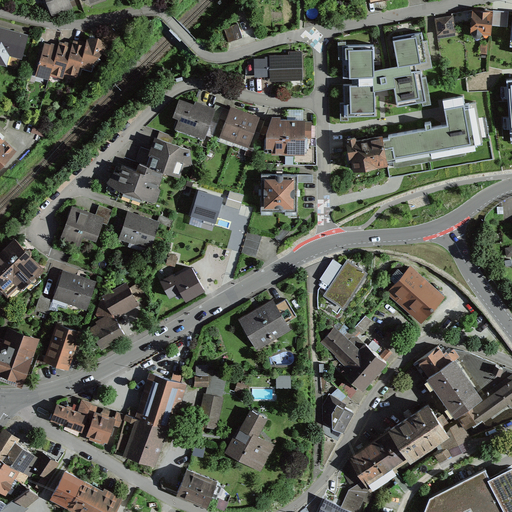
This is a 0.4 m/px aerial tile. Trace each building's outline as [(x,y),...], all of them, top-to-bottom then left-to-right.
[(47,0),(51,9),(60,5),(62,9),(72,5),(70,0),(69,0),(47,0)] [(320,6),(305,6),(305,20),(319,21),(320,6)] [(493,11),(474,9),(472,31),(473,31),(473,33),(474,35),(476,36),(477,37),(479,36),(481,36),(482,34),(483,32),(491,33),(492,26),(492,20),(493,11)] [(453,16),(436,18),(438,33),(455,31),(453,16)] [(238,22),(223,27),(228,42),(243,37),(243,36),(251,33),(249,25),(240,28),(238,22)] [(26,35),(0,28),(0,54),(1,50),(21,56),(26,35)] [(376,115),(375,88),(394,84),(398,105),(422,100),(420,89),(425,89),(421,69),(429,67),(422,31),(393,36),(398,66),(375,70),(374,44),(346,44),(346,57),(343,57),(343,76),(358,76),(358,83),(344,83),(344,102),(348,102),(348,115),(376,115)] [(87,39),(86,45),(81,63),(90,65),(107,45),(98,38),(87,39)] [(81,63),(86,45),(74,42),(74,41),(73,41),(72,46),(65,70),(78,74),(81,63)] [(65,70),(72,46),(60,43),(59,42),(58,48),(51,72),(64,75),(65,70)] [(51,72),(58,48),(45,44),(41,60),(40,60),(39,61),(40,62),(37,73),(50,77),(51,72)] [(302,77),(302,52),(290,53),(290,56),(271,57),(271,74),(271,78),(302,77)] [(248,57),(248,67),(246,67),(246,75),(271,74),(271,57),(248,57)] [(487,70),(467,76),(468,91),(490,91),(487,70)] [(382,138),(387,162),(393,160),(394,167),(466,153),(464,147),(477,144),(477,142),(484,140),(476,102),(465,104),(463,95),(443,99),(448,123),(432,126),(431,120),(424,122),(426,128),(389,135),(389,137),(382,138)] [(210,119),(214,109),(196,102),(195,105),(185,102),(183,106),(178,105),(175,111),(178,116),(181,117),(178,126),(204,136),(210,119)] [(216,105),(214,109),(210,119),(217,122),(219,117),(223,107),(216,105)] [(245,113),(231,108),(226,120),(221,133),(235,139),(245,113)] [(259,118),(245,113),(235,139),(249,144),(254,130),(259,118)] [(226,120),(219,117),(217,122),(212,135),(219,138),(221,133),(226,120)] [(286,120),(280,120),(280,118),(274,117),(272,121),(268,132),(268,136),(265,138),(265,144),(268,145),(268,151),(285,152),(286,120)] [(260,132),(268,132),(272,121),(266,118),(260,132)] [(286,120),(285,152),(300,152),(300,146),(307,146),(307,137),(303,137),(303,122),(303,120),(286,120)] [(303,122),(303,137),(307,137),(311,137),(311,122),(303,122)] [(160,130),(157,138),(171,143),(174,135),(160,130)] [(253,150),(260,132),(254,130),(249,144),(247,148),(253,150)] [(0,167),(15,151),(2,139),(3,138),(0,135),(0,167)] [(348,142),(347,142),(350,157),(352,157),(354,169),(378,164),(378,166),(386,164),(386,163),(387,163),(387,162),(382,138),(382,135),(355,140),(355,137),(348,138),(348,142)] [(171,173),(174,164),(180,163),(181,165),(192,163),(189,149),(171,143),(157,138),(153,151),(155,152),(150,166),(163,170),(171,173)] [(140,162),(150,166),(155,152),(153,151),(141,146),(136,161),(140,162)] [(157,187),(163,170),(150,166),(140,162),(137,170),(124,165),(121,173),(117,172),(109,183),(116,188),(122,190),(121,192),(147,201),(153,185),(157,187)] [(298,174),(261,173),(261,208),(272,209),(272,210),(285,210),(285,209),(297,209),(298,181),(298,174)] [(113,209),(99,205),(95,216),(101,218),(101,221),(108,224),(113,209)] [(95,216),(74,208),(63,237),(78,242),(83,229),(96,234),(101,221),(101,218),(95,216)] [(147,246),(155,221),(128,212),(120,237),(147,246)] [(173,219),(160,214),(157,222),(171,227),(173,219)] [(285,226),(274,236),(280,242),(290,231),(285,226)] [(224,237),(189,227),(184,246),(191,248),(190,251),(205,256),(205,258),(216,262),(224,237)] [(248,230),(242,252),(256,256),(262,235),(248,230)] [(25,250),(15,240),(0,253),(0,291),(3,288),(8,293),(22,280),(27,285),(32,279),(35,281),(39,278),(38,274),(43,270),(30,256),(31,254),(31,252),(29,249),(26,249),(25,250)] [(177,256),(169,254),(167,262),(175,264),(177,256)] [(367,271),(347,258),(323,294),(343,308),(367,271)] [(410,266),(390,288),(425,318),(444,296),(410,266)] [(186,299),(204,288),(192,267),(175,277),(173,274),(161,281),(170,296),(181,290),(186,299)] [(86,307),(95,282),(63,271),(55,296),(86,307)] [(127,283),(104,296),(113,313),(136,299),(127,283)] [(40,295),(35,308),(49,313),(54,300),(40,295)] [(286,298),(276,305),(286,322),(297,316),(286,298)] [(240,319),(257,347),(290,328),(286,322),(276,305),(273,300),(240,319)] [(349,331),(354,335),(360,329),(361,330),(371,319),(365,314),(351,330),(349,331)] [(101,347),(125,333),(115,316),(91,330),(101,347)] [(78,330),(58,324),(47,356),(57,359),(57,360),(68,364),(75,343),(79,331),(78,330)] [(349,331),(351,330),(343,325),(338,331),(344,337),(349,331)] [(339,356),(350,342),(344,337),(338,331),(333,327),(321,340),(339,356)] [(24,375),(37,338),(10,328),(5,340),(3,339),(0,341),(0,370),(14,375),(24,375)] [(85,330),(79,328),(78,330),(79,331),(75,343),(80,344),(85,330)] [(344,337),(350,342),(356,336),(354,335),(349,331),(344,337)] [(343,360),(338,365),(341,368),(340,369),(362,388),(386,361),(366,343),(359,350),(350,342),(339,356),(343,360)] [(456,352),(459,350),(452,349),(448,352),(447,351),(443,353),(438,346),(419,360),(429,374),(452,358),(453,360),(458,356),(456,352)] [(471,353),(459,350),(456,352),(458,356),(485,393),(511,373),(511,371),(503,367),(500,374),(492,371),(496,364),(471,353)] [(457,413),(485,393),(458,356),(453,360),(452,358),(429,374),(457,413)] [(492,371),(500,374),(503,367),(496,364),(492,371)] [(207,365),(196,365),(196,374),(207,374),(207,365)] [(138,417),(167,426),(173,410),(182,382),(181,381),(172,378),(153,372),(148,387),(150,387),(145,402),(143,402),(138,417)] [(172,378),(181,381),(183,376),(174,373),(172,378)] [(511,403),(511,373),(485,393),(457,413),(466,426),(511,403)] [(196,374),(195,374),(195,384),(208,384),(208,374),(207,374),(196,374)] [(330,379),(330,394),(341,400),(346,393),(339,387),(330,379)] [(344,381),(339,387),(346,393),(349,396),(355,390),(344,381)] [(238,382),(235,389),(245,393),(248,385),(238,382)] [(222,397),(206,394),(199,424),(215,427),(222,397)] [(340,430),(351,410),(343,405),(345,402),(341,400),(330,394),(324,406),(325,421),(340,430)] [(92,402),(83,399),(78,412),(87,415),(91,403),(92,402)] [(57,403),(52,418),(82,430),(88,415),(87,415),(78,412),(57,403)] [(91,403),(87,415),(88,415),(93,417),(95,411),(97,406),(91,403)] [(439,437),(447,431),(446,430),(428,404),(392,427),(412,457),(416,455),(417,451),(439,437)] [(256,434),(265,417),(253,410),(243,427),(241,427),(228,451),(259,468),(273,444),(256,434)] [(102,413),(95,411),(93,417),(88,433),(107,440),(113,423),(115,418),(108,416),(102,413)] [(117,411),(115,418),(113,423),(120,425),(124,413),(117,411)] [(136,422),(138,417),(126,414),(117,447),(122,449),(131,420),(136,422)] [(138,417),(136,422),(125,454),(153,464),(167,426),(138,417)] [(340,430),(325,421),(323,431),(336,438),(340,430)] [(450,426),(451,428),(459,442),(468,437),(462,425),(458,421),(450,426)] [(392,427),(349,456),(350,458),(370,488),(374,486),(372,482),(404,459),(408,460),(412,457),(392,427)] [(5,428),(0,435),(0,456),(20,468),(15,476),(24,483),(33,467),(39,458),(30,451),(17,441),(19,437),(5,428)] [(447,431),(439,437),(445,449),(449,447),(459,442),(451,428),(446,430),(447,431)] [(453,453),(449,447),(445,449),(437,454),(441,460),(453,453)] [(39,458),(33,467),(43,474),(48,477),(59,462),(43,451),(39,458)] [(20,468),(0,456),(0,489),(3,491),(7,483),(10,485),(15,476),(20,468)] [(370,488),(350,458),(342,470),(345,475),(346,475),(353,486),(359,495),(360,495),(370,488)] [(511,511),(511,466),(492,478),(489,472),(485,466),(433,492),(422,511),(511,511)] [(187,469),(179,489),(209,501),(211,494),(216,496),(221,485),(216,483),(217,481),(187,469)] [(62,501),(69,505),(83,479),(65,470),(52,496),(58,499),(62,501)] [(48,477),(43,474),(37,484),(42,488),(48,477)] [(82,511),(90,511),(102,490),(83,479),(69,505),(82,511)] [(353,486),(349,489),(342,506),(353,511),(355,511),(361,497),(360,495),(359,495),(353,486)] [(30,487),(15,498),(25,505),(38,494),(30,487)] [(102,490),(90,511),(114,511),(121,500),(102,490)] [(6,504),(0,508),(0,511),(15,511),(25,505),(15,498),(6,504)] [(342,506),(326,498),(319,511),(352,511),(353,511),(342,506)]
